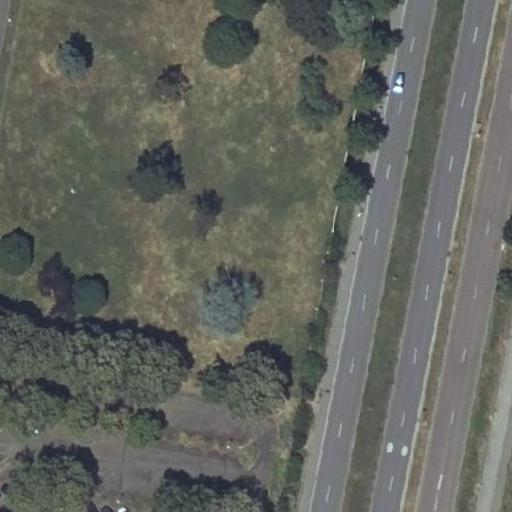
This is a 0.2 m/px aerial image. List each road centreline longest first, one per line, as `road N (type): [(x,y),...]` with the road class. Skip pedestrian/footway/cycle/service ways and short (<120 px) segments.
road 1 (primary): [(418,0),(320,511)]
road 2 (primary): [(382,511),(479,0)]
